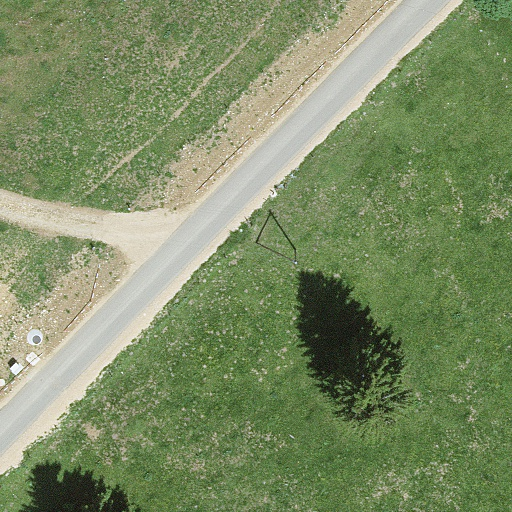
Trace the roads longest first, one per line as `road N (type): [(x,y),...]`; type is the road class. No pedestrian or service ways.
road 1 (unclassified): [(0,443),(439,0)]
road 2 (track): [(207,233),(80,224),(0,203)]
